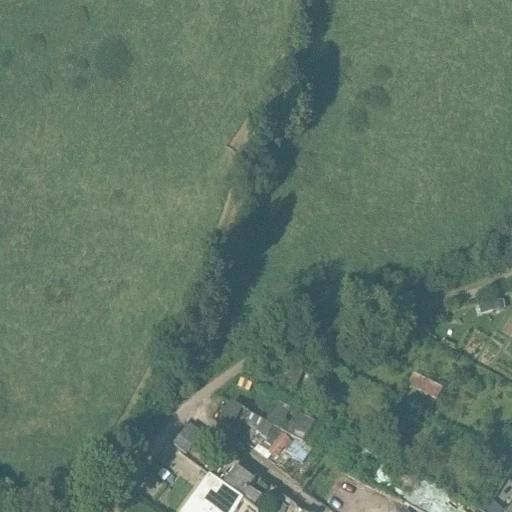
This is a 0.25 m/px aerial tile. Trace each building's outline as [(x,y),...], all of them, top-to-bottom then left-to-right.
[(504,304),(493,306),(494,314),(506,312),(504,304)] [(295,391),(308,365),(296,360),(283,386),(295,391)] [(443,391),(414,375),(408,386),(437,402),(443,391)] [(266,425),(272,429),(308,451),(321,429),(314,425),(278,405),(266,425)] [(263,423),(249,415),(232,406),(220,426),(238,436),(243,425),(256,434),(263,423)] [(178,446),(189,456),(203,439),(192,429),(178,446)] [(308,451),(272,429),(258,448),(275,461),(283,450),(287,452),(280,463),(285,467),(291,458),(300,464),(308,451)] [(255,484),(237,470),(236,469),(223,487),(244,503),(243,505),(253,511),(261,501),(248,492),(255,484)] [(163,470),(157,476),(165,483),(170,477),(163,470)] [(244,503),(223,487),(209,477),(183,511),(237,511),(243,505),(244,503)]
